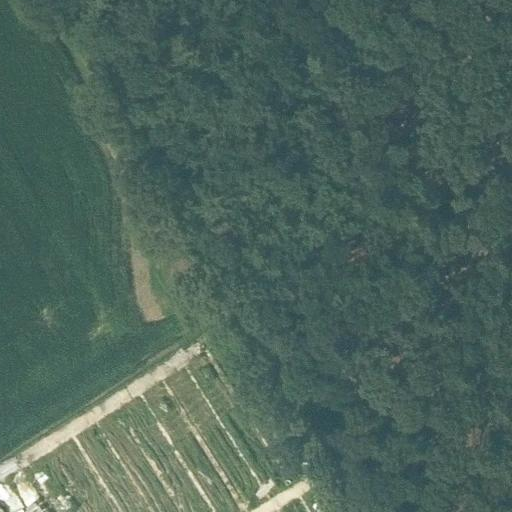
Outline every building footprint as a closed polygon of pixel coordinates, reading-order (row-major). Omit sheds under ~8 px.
[(280,493),(297,483),(218,346),(174,371),(175,373),(152,386),(153,387),(130,401),(111,412),(168,511),(250,511),(257,508),(257,507),(281,494),(280,493)] [(162,511),(109,415),(90,425),(137,511),(162,511)] [(67,440),(108,511),(132,511),(86,429),(67,440)] [(47,453),(77,511),(101,511),(66,443),(47,453)] [(0,482),(0,511),(70,511),(41,460),(0,482)] [(328,511),(312,481),(297,511),(278,511),(259,503),(263,511),(328,511)]
